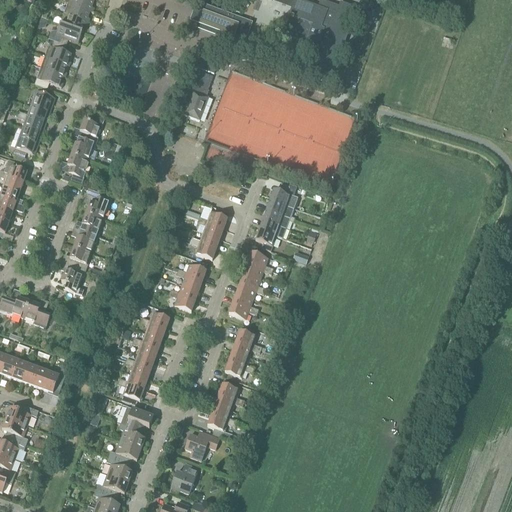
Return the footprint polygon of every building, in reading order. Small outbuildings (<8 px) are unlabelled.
[(69,0),(68,4),(90,13),(92,14),(93,10),(91,9),(94,2),(88,0),(69,0)] [(314,58),(320,60),(317,66),(334,73),(357,10),(340,3),(339,7),(321,1),(318,9),(295,0),(294,0),(267,0),(292,9),(289,16),(291,17),(284,36),(282,36),(276,52),(302,62),(307,50),(316,53),(314,58)] [(27,5),(25,10),(37,14),(40,5),(33,3),(32,6),(27,5)] [(90,13),(68,4),(64,15),(88,24),(89,20),(87,20),(90,13)] [(204,6),(197,25),(245,43),(253,24),(204,6)] [(88,24),(64,15),(60,26),(82,34),(85,27),(87,28),(88,24)] [(51,34),(49,41),(54,43),(66,47),(69,42),(78,45),(82,34),(60,26),(58,32),(51,34)] [(49,47),(45,59),(67,67),(69,68),(71,64),(69,63),(71,55),(64,53),(66,47),(54,43),(52,48),(49,47)] [(45,59),(41,69),(63,78),(65,79),(67,75),(65,74),(67,67),(69,68),(67,67),(45,59)] [(197,69),(214,76),(216,70),(199,64),(197,69)] [(311,78),(333,86),(337,75),(315,67),(311,78)] [(63,78),(41,69),(35,86),(48,91),(50,85),(61,89),(63,85),(61,85),(63,78),(65,79),(63,78)] [(183,103),(189,105),(184,117),(200,123),(208,100),(205,98),(213,79),(195,72),(183,103)] [(56,101),(36,94),(31,109),(50,117),(56,101)] [(46,127),(50,117),(31,109),(28,117),(27,119),(46,127)] [(22,121),(26,123),(23,130),(42,137),(46,127),(27,119),(28,117),(24,116),(22,121)] [(80,134),(85,136),(83,142),(96,146),(98,141),(96,140),(101,128),(104,120),(98,118),(95,126),(84,122),(80,134)] [(14,142),(19,143),(20,140),(38,147),(42,137),(23,130),(21,137),(16,136),(14,142)] [(20,140),(19,143),(14,156),(25,161),(27,155),(35,158),(38,147),(20,140)] [(76,146),(71,157),(88,163),(88,162),(94,164),(98,154),(94,153),(96,146),(83,142),(81,147),(76,146)] [(103,157),(104,159),(118,164),(121,156),(115,154),(115,153),(112,152),(106,150),(103,157)] [(70,176),(73,177),(71,182),(82,186),(85,180),(84,180),(86,174),(84,173),(88,163),(71,157),(67,168),(73,170),(70,176)] [(1,172),(1,173),(4,174),(8,176),(7,179),(24,185),(28,174),(21,172),(23,168),(8,162),(5,171),(4,171),(1,172)] [(2,180),(6,182),(4,189),(20,195),(24,185),(7,179),(8,176),(4,174),(2,180)] [(280,194),(274,192),(270,202),(293,211),(297,201),(286,197),(289,190),(282,188),(280,194)] [(20,195),(4,189),(1,196),(0,199),(16,205),(20,195)] [(0,210),(13,215),(16,205),(0,199),(1,196),(0,195),(0,210)] [(95,207),(90,205),(86,216),(102,222),(106,211),(108,212),(110,205),(112,202),(99,197),(97,200),(95,207)] [(267,212),(289,221),(288,223),(293,225),(295,220),(290,218),(293,211),(270,202),(267,212)] [(0,210),(0,222),(9,226),(13,215),(0,210)] [(267,212),(263,222),(286,230),(288,223),(289,221),(267,212)] [(208,222),(200,219),(199,222),(224,231),(227,221),(210,215),(208,222)] [(82,227),(87,229),(85,235),(98,240),(100,234),(98,233),(102,222),(86,216),(82,227)] [(0,234),(5,236),(9,226),(0,222),(0,234)] [(197,226),(206,229),(204,234),(220,240),(224,231),(199,222),(197,226)] [(277,238),(276,240),(277,239),(282,241),(286,230),(263,222),(260,232),(277,238)] [(256,242),(264,245),(262,250),(271,254),(276,241),(276,240),(277,238),(260,232),(256,242)] [(192,240),(191,243),(216,252),(220,240),(204,234),(201,243),(192,240)] [(78,239),(77,240),(74,250),(90,256),(94,245),(96,246),(98,240),(85,235),(83,240),(78,239)] [(190,246),(198,249),(196,256),(212,263),(216,252),(191,243),(190,246)] [(70,261),(75,263),(73,269),(86,273),(88,267),(86,266),(90,256),(74,250),(70,261)] [(268,261),(251,255),(248,265),(273,274),(274,271),(265,269),(268,261)] [(273,274),(248,265),(244,275),(261,281),(263,275),(271,278),(273,274)] [(187,275),(178,272),(177,274),(202,284),(206,273),(189,267),(187,275)] [(61,284),(72,288),(70,294),(82,298),(84,292),(78,290),(82,279),(83,280),(86,273),(73,269),(70,274),(65,272),(61,284)] [(91,270),(90,274),(97,277),(100,278),(104,280),(106,273),(102,272),(102,274),(91,270)] [(176,277),(184,280),(182,288),(199,294),(202,284),(177,274),(176,277)] [(261,281),(244,275),(240,285),(265,295),(266,292),(258,289),(261,281)] [(265,295),(240,285),(236,296),(253,302),(256,295),(264,298),(265,295)] [(179,295),(171,292),(170,295),(195,304),(199,294),(182,288),(179,295)] [(169,298),(177,301),(175,309),(191,315),(195,304),(170,295),(169,298)] [(253,302),(236,296),(233,306),(257,315),(259,312),(251,309),(253,302)] [(18,300),(17,303),(11,301),(10,302),(2,299),(0,304),(0,313),(12,318),(13,317),(23,320),(29,304),(18,300)] [(34,324),(33,326),(46,330),(50,317),(44,315),(45,313),(39,311),(40,308),(29,304),(23,320),(34,324)] [(257,315),(233,306),(229,316),(246,322),(249,315),(256,318),(257,315)] [(150,323),(141,320),(141,322),(166,332),(169,321),(153,315),(150,323)] [(139,326),(147,329),(145,336),(162,342),(166,332),(141,322),(139,326)] [(131,333),(125,331),(122,339),(128,341),(131,333)] [(257,339),(240,333),(236,344),(261,353),(262,350),(254,347),(257,339)] [(142,343),(134,341),(133,343),(158,352),(162,342),(145,336),(142,343)] [(132,347),(140,350),(138,357),(154,363),(158,352),(133,343),(132,347)] [(261,353),(236,344),(232,354),(249,360),(252,353),(260,356),(261,353)] [(249,360),(232,354),(229,364),(254,373),(255,370),(247,367),(249,360)] [(0,356),(0,376),(2,377),(9,359),(0,356)] [(135,364),(127,361),(125,364),(151,373),(154,363),(138,357),(135,364)] [(9,359),(2,377),(12,381),(19,363),(9,359)] [(19,363),(12,381),(22,384),(29,367),(19,363)] [(124,367),(133,370),(130,377),(147,383),(151,373),(125,364),(124,367)] [(225,375),(227,376),(242,381),(244,373),(252,376),(254,373),(229,364),(225,375)] [(29,367),(22,384),(32,388),(39,371),(29,367)] [(59,378),(49,374),(43,392),(53,396),(56,386),(62,388),(69,369),(63,367),(59,378)] [(39,371),(32,388),(43,392),(49,374),(39,371)] [(128,384),(119,381),(118,384),(143,393),(147,383),(130,377),(128,384)] [(101,389),(107,392),(111,381),(105,378),(101,389)] [(223,387),(219,397),(244,406),(245,403),(237,400),(239,393),(238,393),(240,387),(225,382),(223,387)] [(118,384),(117,387),(126,390),(123,398),(121,402),(136,408),(138,403),(139,404),(143,393),(118,384)] [(108,400),(101,397),(99,404),(104,406),(105,406),(108,400)] [(244,406),(219,397),(215,407),(232,414),(234,406),(243,409),(244,406)] [(98,403),(93,415),(100,417),(104,406),(98,403)] [(15,412),(10,410),(6,421),(27,429),(31,418),(36,420),(39,414),(17,406),(15,412)] [(232,414),(215,407),(211,418),(236,427),(238,424),(229,421),(232,414)] [(153,419),(127,409),(121,426),(142,434),(144,428),(149,430),(153,419)] [(100,417),(93,415),(90,425),(97,427),(100,417)] [(233,439),(231,438),(231,437),(224,434),(227,427),(235,430),(236,427),(211,418),(208,428),(214,430),(212,436),(231,444),(233,439)] [(2,432),(7,434),(5,440),(26,448),(28,442),(23,440),(27,429),(6,421),(2,432)] [(118,432),(124,434),(119,445),(141,452),(145,441),(140,440),(142,434),(121,426),(118,432)] [(185,452),(192,454),(190,459),(201,463),(206,449),(215,452),(219,442),(208,438),(206,444),(190,438),(185,452)] [(3,445),(0,444),(0,456),(15,462),(19,451),(24,453),(26,448),(5,440),(3,445)] [(115,456),(110,454),(108,459),(130,467),(132,462),(137,463),(141,452),(119,445),(115,456)] [(0,475),(14,481),(16,475),(11,474),(15,462),(0,456),(0,475)] [(106,465),(111,467),(107,478),(128,486),(132,475),(127,473),(130,467),(108,459),(106,465)] [(182,476),(177,475),(171,489),(189,496),(198,472),(185,467),(182,476)] [(0,495),(2,496),(7,485),(12,487),(14,481),(0,475),(0,495)] [(98,487),(96,493),(117,501),(119,495),(124,497),(128,486),(107,478),(101,476),(97,487),(98,487)] [(99,500),(95,511),(96,511),(118,511),(120,508),(115,506),(117,501),(96,493),(94,498),(99,500)]
